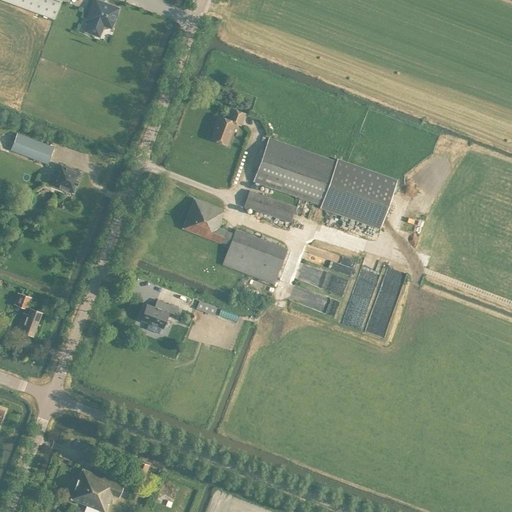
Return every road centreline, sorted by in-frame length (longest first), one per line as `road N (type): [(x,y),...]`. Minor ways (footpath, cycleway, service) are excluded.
road 1 (unclassified): [(49,395),(199,0)]
road 2 (unclassified): [(351,511),(49,395)]
road 3 (unclassified): [(6,511),(49,395)]
